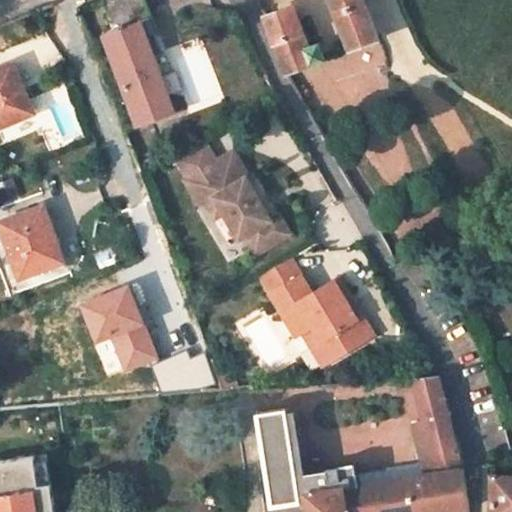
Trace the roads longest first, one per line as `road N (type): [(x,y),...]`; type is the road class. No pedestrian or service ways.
road 1 (residential): [(476,511),(475,465),(448,366),(275,74),(247,0)]
road 2 (residential): [(136,194),(62,0)]
